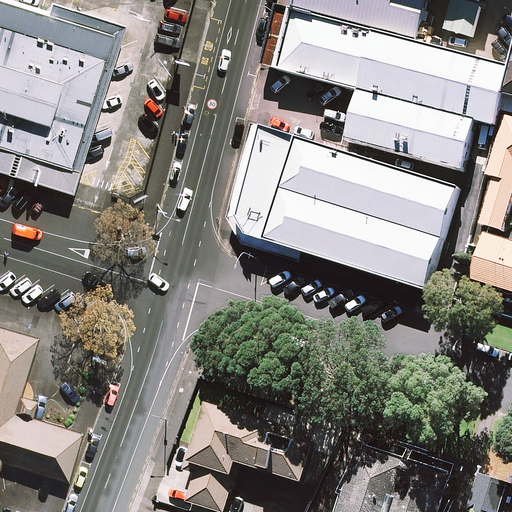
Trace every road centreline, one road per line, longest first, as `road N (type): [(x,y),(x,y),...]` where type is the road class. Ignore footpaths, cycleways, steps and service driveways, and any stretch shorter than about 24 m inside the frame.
road 1 (unclassified): [(174,280),(198,280),(511,377)]
road 2 (secondary): [(246,0),(174,280)]
road 3 (secondary): [(174,280),(96,511)]
road 4 (unclassified): [(0,237),(148,282),(174,280)]
